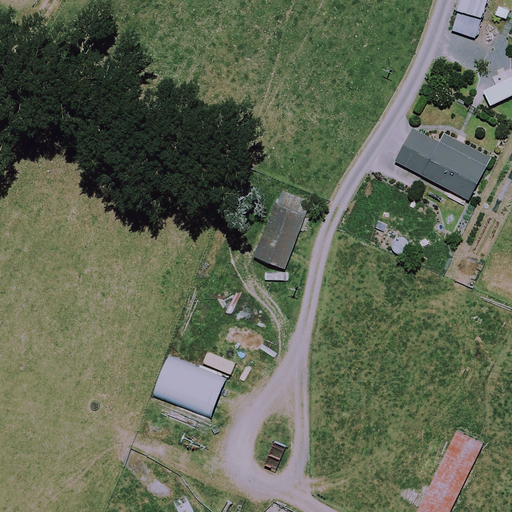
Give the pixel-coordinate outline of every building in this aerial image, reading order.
[(489,0),(463,0),(454,32),(478,39),(489,0)] [(442,144),(416,130),(399,162),(472,201),(494,161),(447,136),(442,144)] [(306,216),(275,206),(257,258),(288,269),(306,216)] [(228,381),(171,359),(157,393),(215,415),(228,381)] [(451,511),(485,443),(459,431),(420,511),(451,511)]
